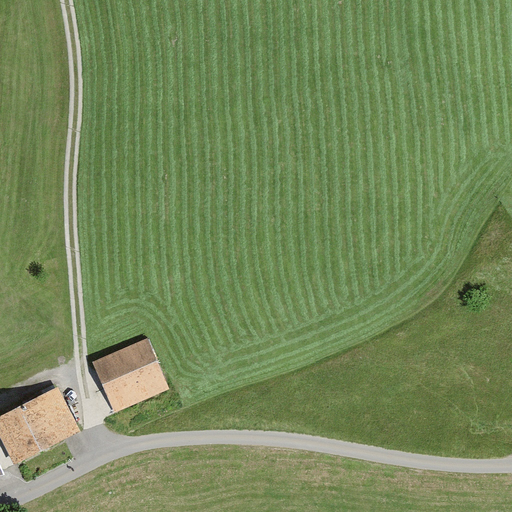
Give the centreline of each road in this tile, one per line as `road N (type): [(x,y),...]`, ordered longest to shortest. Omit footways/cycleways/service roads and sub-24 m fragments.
road 1 (unclassified): [(511,466),(250,433),(146,438),(0,502)]
road 2 (track): [(87,459),(70,0)]
